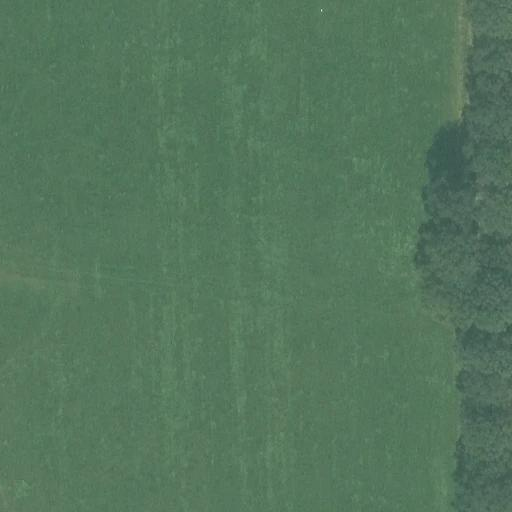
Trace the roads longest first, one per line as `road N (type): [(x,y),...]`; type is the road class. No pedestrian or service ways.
road 1 (unclassified): [(485,511),(483,210)]
road 2 (track): [(483,210),(490,0)]
